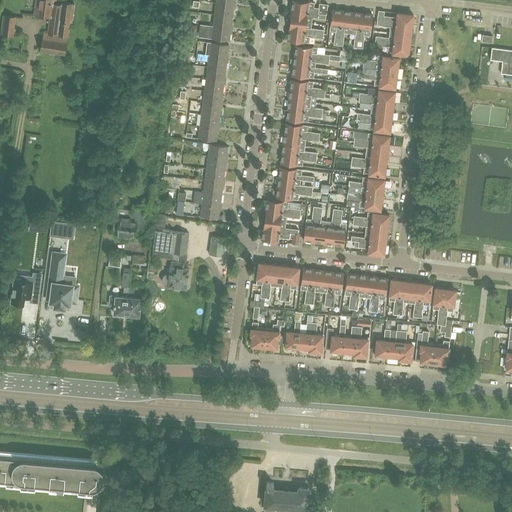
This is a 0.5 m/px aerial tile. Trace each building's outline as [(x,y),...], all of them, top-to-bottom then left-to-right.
[(65,54),(68,36),(70,23),(72,24),(75,3),(63,2),(63,5),(56,4),(56,0),(35,0),(34,15),(50,17),(48,33),(43,33),(41,51),(65,54)] [(292,0),(292,10),(326,14),(328,4),(320,3),(319,8),(314,7),(314,2),(296,0),(292,0)] [(216,3),(214,14),(232,17),(234,5),(216,3)] [(290,20),(306,22),(312,23),(312,17),(325,18),(326,14),(292,10),(290,20)] [(330,30),(336,31),(335,37),(334,41),(334,44),(339,45),(340,37),(343,11),(332,10),(330,26),(330,30)] [(377,21),(385,22),(412,25),(413,14),(397,12),(397,17),(384,15),(384,11),(378,10),(378,14),(377,21)] [(343,11),(340,37),(339,45),(342,45),(344,32),(350,33),(352,12),(343,11)] [(359,47),(360,40),(362,13),(352,12),(350,33),(355,34),(354,47),(359,47)] [(362,13),(360,40),(359,47),(362,48),(364,35),(370,36),(372,15),(362,13)] [(214,14),(213,26),(231,29),(232,17),(214,14)] [(3,15),(1,35),(15,37),(16,29),(14,28),(16,17),(3,15)] [(290,20),(289,30),(323,34),(324,30),(311,29),(312,23),(306,22),(290,20)] [(389,32),(411,35),(412,25),(385,22),(385,26),(390,26),(389,32)] [(230,32),(231,29),(213,26),(207,25),(205,37),(211,38),(229,41),(230,32)] [(310,36),(315,37),(327,39),(327,35),(323,34),(289,30),(288,40),(309,43),(310,36)] [(375,41),(383,42),(410,45),(411,35),(389,32),(389,38),(376,37),(375,41)] [(410,45),(383,42),(375,41),(375,45),(388,46),(387,52),(408,55),(410,45)] [(205,54),(209,55),(227,57),(229,44),(207,42),(205,54)] [(296,45),(295,55),(329,59),(330,55),(324,54),(322,54),(317,54),(317,48),(313,47),(312,47),(296,45)] [(511,49),(492,47),(490,59),(502,61),(501,73),(511,74),(511,49)] [(340,57),(339,60),(342,61),(346,61),(347,57),(348,51),(341,50),(340,57)] [(209,55),(208,67),(226,69),(227,57),(209,55)] [(295,55),(294,65),(309,67),(315,68),(316,62),(321,63),(329,64),(329,59),(295,55)] [(347,57),(346,61),(363,63),(371,64),(398,67),(398,64),(399,63),(399,60),(399,59),(399,57),(383,55),(378,55),(377,60),(372,60),(347,57)] [(363,63),(363,67),(371,68),(376,69),(375,74),(381,75),(397,77),(397,76),(397,75),(398,72),(397,71),(398,67),(371,64),(363,63)] [(294,65),(293,75),(308,77),(314,78),(314,72),(319,73),(327,74),(328,69),(320,68),(315,68),(309,67),(294,65)] [(206,79),(224,81),(226,69),(208,67),(206,79)] [(362,73),(361,77),(369,78),(375,79),(374,85),(379,85),(395,87),(396,86),(396,85),(397,82),(396,80),(397,77),(381,75),(375,74),(370,74),(362,73)] [(206,79),(205,91),(222,93),(224,81),(206,79)] [(292,79),(291,88),(325,93),(325,89),(317,88),(312,88),(313,82),(307,81),(292,79)] [(291,88),(290,100),(315,103),(316,97),(324,98),(324,97),(325,93),(291,88)] [(360,93),(359,98),(367,99),(393,102),(394,97),(395,97),(395,93),(395,91),(379,89),(369,88),(368,94),(360,93)] [(221,105),(222,100),(222,93),(205,91),(203,102),(221,105)] [(359,98),(359,102),(366,103),(372,104),(371,109),(376,110),(392,112),(393,109),(394,105),(393,105),(393,102),(367,99),(359,98)] [(290,100),(288,109),(323,113),(325,114),(326,113),(328,113),(329,109),(315,107),(315,103),(290,100)] [(203,102),(202,114),(219,117),(221,105),(203,102)] [(288,109),(287,119),(302,121),(308,122),(309,116),(322,117),(323,113),(288,109)] [(357,112),(357,117),(364,118),(391,122),(392,117),(393,113),(392,112),(376,110),(371,109),(370,114),(365,113),(357,112)] [(202,114),(200,126),(218,129),(219,117),(202,114)] [(357,117),(356,122),(358,122),(357,127),(368,129),(374,130),(390,131),(390,129),(391,129),(391,125),(391,122),(364,118),(357,117)] [(285,132),(311,136),(319,138),(320,133),(307,131),(307,125),(286,123),(285,132)] [(216,140),(218,129),(200,126),(198,138),(216,140)] [(354,142),(388,146),(389,135),(355,131),(354,142)] [(319,138),(311,136),(285,132),(284,143),(305,146),(306,140),(319,142),(319,138)] [(366,152),(371,153),(387,155),(388,146),(354,142),(353,145),(366,147),(366,152)] [(282,153),(309,156),(317,157),(317,152),(304,151),(305,146),(284,143),(282,153)] [(210,144),(208,156),(226,158),(228,146),(210,144)] [(386,165),(387,155),(371,153),(366,152),(365,158),(360,157),(352,156),(351,161),(359,162),(386,165)] [(316,161),(317,157),(309,156),(282,153),(281,163),(302,165),(303,160),(316,161)] [(226,158),(208,156),(207,168),(225,170),(226,158)] [(386,165),(359,162),(351,161),(351,165),(364,167),(363,173),(385,175),(386,165)] [(301,179),(306,180),(310,180),(313,181),(314,176),(306,175),(306,176),(301,176),(302,169),(281,167),(279,176),(301,179)] [(207,168),(205,180),(223,182),(225,170),(207,168)] [(294,189),(304,190),(312,191),(313,186),(309,185),(300,184),(301,179),(279,176),(278,187),(294,189)] [(356,186),(383,189),(384,179),(363,176),(362,182),(349,181),(349,185),(356,186)] [(205,180),(204,192),(222,194),(223,182),(205,180)] [(321,184),(320,192),(328,193),(329,185),(321,184)] [(383,189),(356,186),(349,185),(347,195),(366,197),(381,199),(383,189)] [(278,187),(276,197),(292,199),(298,200),(298,194),(311,196),(312,191),(304,190),(294,189),(278,187)] [(189,192),(179,191),(178,200),(187,201),(189,192)] [(204,192),(202,203),(220,206),(222,194),(204,192)] [(347,195),(347,199),(354,200),(360,201),(359,207),(362,207),(380,209),(381,199),(366,197),(347,195)] [(134,237),(134,235),(136,225),(150,228),(152,213),(137,211),(138,200),(117,197),(112,234),(134,237)] [(347,199),(346,206),(356,207),(355,209),(362,210),(362,207),(359,207),(360,201),(354,200),(347,199)] [(288,202),(283,202),(267,200),(266,210),(300,214),(301,208),(288,207),(288,202)] [(202,203),(201,216),(219,218),(220,206),(202,203)] [(314,206),(313,219),(306,219),(303,240),(315,241),(319,207),(314,206)] [(334,244),(344,245),(347,223),(341,223),(343,210),(348,211),(349,207),(339,206),(339,209),(334,244)] [(324,242),(326,227),(327,221),(322,220),(323,207),(319,207),(315,241),(324,242)] [(334,244),(339,209),(334,208),(332,222),(327,221),(326,227),(324,242),(334,244)] [(286,222),(287,217),(299,219),(300,214),(266,210),(265,220),(286,222)] [(355,217),(355,221),(387,225),(389,214),(368,212),(367,218),(355,217)] [(51,220),(50,235),(65,237),(67,222),(51,220)] [(265,220),(263,229),(293,233),(299,234),(300,230),(285,228),(286,222),(265,220)] [(366,226),(365,232),(386,235),(387,225),(355,221),(351,220),(350,225),(366,226)] [(170,231),(156,229),(153,250),(173,252),(170,274),(166,274),(164,275),(163,277),(162,281),(163,283),(165,284),(168,285),(168,286),(186,289),(189,269),(184,268),(185,262),(184,259),(187,259),(186,255),(187,254),(189,233),(170,231)] [(293,238),(293,233),(263,229),(262,240),(278,241),(279,236),(293,238)] [(349,240),(385,244),(386,235),(365,232),(364,238),(349,236),(349,240)] [(229,238),(212,236),(210,254),(223,255),(224,243),(228,243),(229,238)] [(368,253),(380,254),(384,254),(385,244),(349,240),(348,250),(353,251),(354,246),(369,248),(368,253)] [(55,307),(56,307),(63,308),(65,308),(65,304),(70,304),(70,302),(76,302),(78,286),(75,285),(62,283),(63,274),(65,254),(53,252),(47,299),(51,299),(50,302),(55,302),(55,307)] [(120,267),(121,255),(110,254),(109,265),(120,267)] [(132,256),(132,264),(143,265),(144,258),(132,256)] [(250,306),(255,307),(261,308),(264,308),(265,297),(269,264),(265,263),(265,262),(261,262),(259,262),(257,278),(256,284),(262,284),(260,301),(251,300),(250,306)] [(273,263),(273,264),(269,264),(265,297),(269,298),(271,285),(276,286),(278,265),(277,264),(273,263)] [(278,265),(276,286),(282,286),(280,300),(285,300),(289,266),(285,266),(284,264),(281,264),(280,265),(278,265)] [(299,267),(297,267),(297,266),(293,266),(289,266),(285,300),(289,301),(291,288),(297,288),(299,267)] [(303,268),(301,284),(300,289),(306,290),(304,303),(309,303),(313,269),(303,268)] [(313,304),(314,296),(315,291),(321,291),(323,270),(313,269),(309,303),(313,304)] [(324,305),(329,306),(330,298),(333,271),(323,270),(321,291),(326,292),(324,305)] [(333,271),(330,298),(329,306),(333,306),(334,293),(341,294),(343,273),(333,271)] [(22,281),(14,280),(11,302),(23,304),(24,299),(24,296),(31,297),(31,294),(39,295),(42,273),(33,272),(33,276),(32,282),(25,281),(25,280),(22,280),(22,281)] [(114,313),(126,314),(129,287),(130,274),(123,273),(122,287),(124,287),(124,292),(126,293),(126,297),(122,296),(116,296),(110,295),(109,305),(115,305),(114,313)] [(345,294),(350,295),(349,308),(353,309),(358,274),(347,273),(345,294)] [(365,297),(366,292),(367,276),(358,274),(353,309),(358,309),(359,296),(365,297)] [(377,277),(367,276),(366,292),(365,297),(370,298),(369,311),(373,311),(377,277)] [(377,312),(379,299),(385,299),(388,278),(377,277),(373,311),(377,312)] [(393,279),(391,279),(389,300),(394,301),(393,314),(398,314),(398,306),(401,280),(398,279),(397,278),(394,278),(393,279)] [(401,280),(398,306),(398,314),(401,315),(403,301),(410,302),(411,281),(410,281),(410,280),(406,280),(405,280),(401,280)] [(417,317),(418,309),(422,282),(418,282),(417,281),(414,281),(413,281),(411,281),(410,302),(414,303),(413,316),(417,317)] [(429,308),(430,300),(432,284),(430,283),(429,282),(426,282),(425,283),(422,282),(418,309),(417,317),(417,320),(427,321),(427,317),(422,317),(423,307),(429,308)] [(135,287),(129,287),(126,314),(139,315),(141,298),(130,297),(131,293),(134,294),(135,287)] [(437,287),(435,287),(433,308),(439,309),(437,324),(441,325),(441,321),(446,288),(442,288),(441,287),(438,287),(437,287)] [(447,319),(448,310),(453,311),(456,290),(454,289),(453,288),(450,288),(449,289),(446,288),(441,321),(441,325),(451,326),(452,319),(447,319)] [(295,320),(294,332),(288,331),(286,348),(297,349),(299,332),(300,326),(302,312),(285,310),(285,311),(285,314),(295,315),(294,320),(295,320)] [(282,344),(283,341),(284,330),(279,329),(280,325),(284,325),(285,314),(285,311),(283,311),(282,316),(278,316),(277,324),(273,324),(272,329),(266,328),(264,346),(276,347),(277,343),(282,344)] [(309,350),(311,333),(313,316),(312,316),(313,315),(307,314),(306,326),(300,326),(299,332),(297,349),(309,350)] [(323,335),(316,334),(318,316),(313,316),(311,333),(309,350),(321,351),(323,335)] [(358,318),(357,320),(355,355),(366,356),(367,339),(361,338),(362,327),(363,327),(363,325),(370,326),(371,319),(358,318)] [(385,328),(384,340),(377,339),(375,356),(387,358),(389,340),(391,320),(386,319),(385,328)] [(350,337),(344,336),(343,354),(355,355),(357,320),(352,320),(350,337)] [(252,345),(264,346),(266,328),(259,327),(259,323),(253,322),(252,335),(253,335),(252,345)] [(339,336),(332,335),(333,328),(327,328),(325,349),(331,349),(331,352),(343,354),(344,336),(346,325),(340,324),(339,336)] [(399,359),(401,341),(402,330),(401,330),(402,324),(397,324),(397,330),(396,329),(395,341),(389,340),(387,358),(399,359)] [(415,332),(418,332),(415,360),(432,362),(435,344),(428,343),(429,330),(423,330),(423,332),(421,332),(421,328),(419,328),(419,325),(416,325),(415,332)] [(450,336),(451,326),(441,325),(440,331),(445,332),(445,335),(450,336)] [(402,330),(401,341),(399,359),(411,360),(412,342),(406,342),(407,330),(402,330)] [(442,344),(435,344),(432,362),(445,363),(446,352),(448,353),(449,340),(442,339),(442,344)] [(0,478),(92,487),(93,487),(94,487),(95,487),(97,486),(99,485),(100,484),(101,483),(102,481),(103,480),(103,479),(104,477),(104,476),(104,474),(104,472),(103,471),(102,469),(101,468),(100,466),(99,465),(97,464),(96,464),(94,463),(93,463),(0,455),(0,478)] [(274,483),(267,482),(264,510),(275,511),(274,511),(307,511),(310,488),(299,487),(298,491),(289,490),(290,486),(283,485),(282,490),(273,489),(274,483)]
